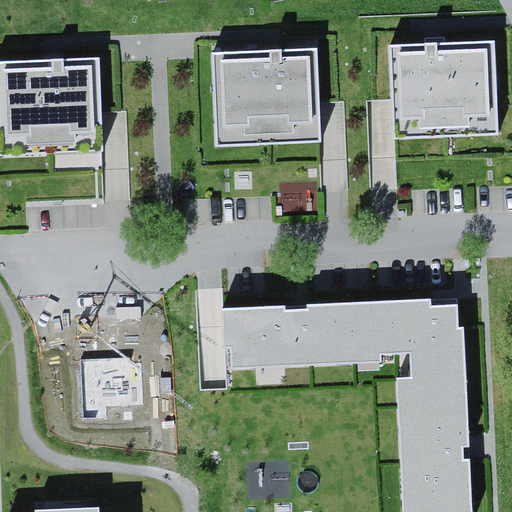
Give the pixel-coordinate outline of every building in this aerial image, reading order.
[(495,37),(386,41),(390,138),(499,133),(495,37)] [(320,39),(212,43),(217,146),(324,141),(320,39)] [(100,54),(1,58),(4,152),(104,148),(100,54)] [(473,511),(462,295),(225,307),(229,370),(388,362),(395,511),(473,511)] [(141,356),(79,359),(82,418),(144,415),(141,356)] [(134,511),(134,497),(5,499),(5,511),(134,511)]
